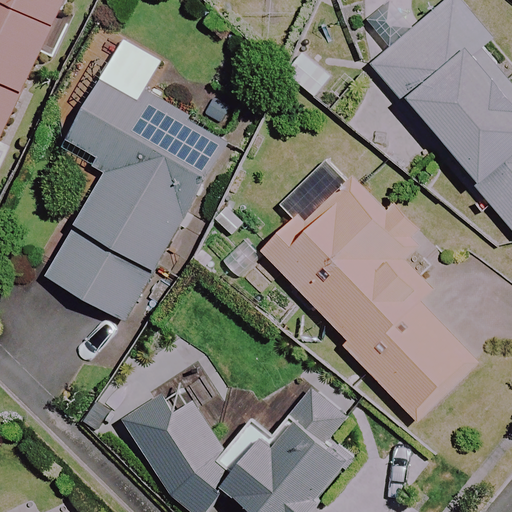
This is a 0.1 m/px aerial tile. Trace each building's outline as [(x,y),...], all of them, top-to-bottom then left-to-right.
[(67,0),(0,0),(0,168),(10,147),(3,144),(67,0)] [(493,42),(456,0),(383,62),(490,189),(486,193),(511,222),(511,79),(486,48),(493,42)] [(148,105),(104,80),(71,139),(115,164),(51,278),(129,322),(231,142),(152,98),(148,105)] [(421,246),(335,159),(285,208),(298,222),(265,254),(350,340),(345,344),(423,423),(482,365),(422,304),(435,291),(406,261),(421,246)] [(253,511),(320,511),(356,460),(298,422),(279,450),(262,438),(236,477),(193,448),(215,415),(160,378),(129,424),(174,496),(197,511),(212,511),(227,491),(255,510),(253,511)]
